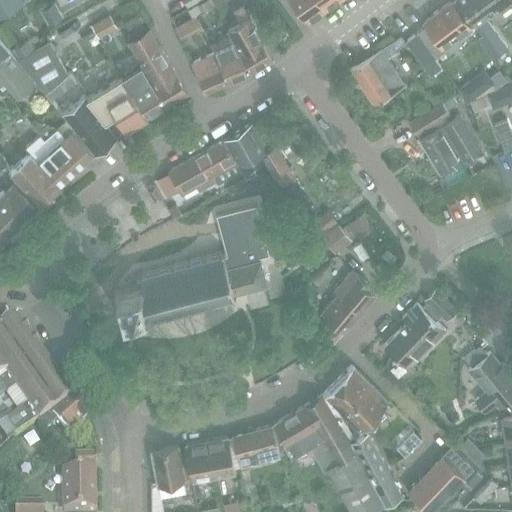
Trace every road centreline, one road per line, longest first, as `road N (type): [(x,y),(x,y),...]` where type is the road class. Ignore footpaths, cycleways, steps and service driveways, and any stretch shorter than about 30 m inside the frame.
road 1 (residential): [(129,425),(212,418),(279,398),(337,353),(429,253)]
road 2 (residential): [(16,268),(130,166),(211,117)]
road 3 (residential): [(429,253),(298,64)]
road 4 (residential): [(129,425),(16,268)]
road 5 (residential): [(211,117),(146,0)]
